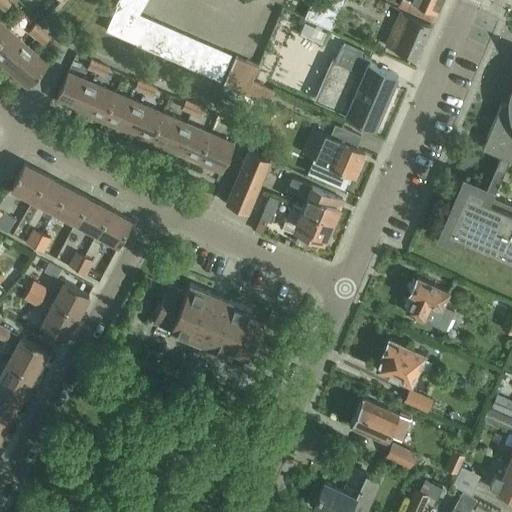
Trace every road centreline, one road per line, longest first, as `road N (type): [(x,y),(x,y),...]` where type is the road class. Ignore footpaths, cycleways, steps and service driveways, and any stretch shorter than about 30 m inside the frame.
road 1 (residential): [(0,498),(158,209)]
road 2 (residential): [(343,288),(468,0)]
road 3 (residential): [(247,511),(343,288)]
road 4 (residential): [(343,288),(158,209)]
road 5 (residential): [(158,209),(24,132)]
